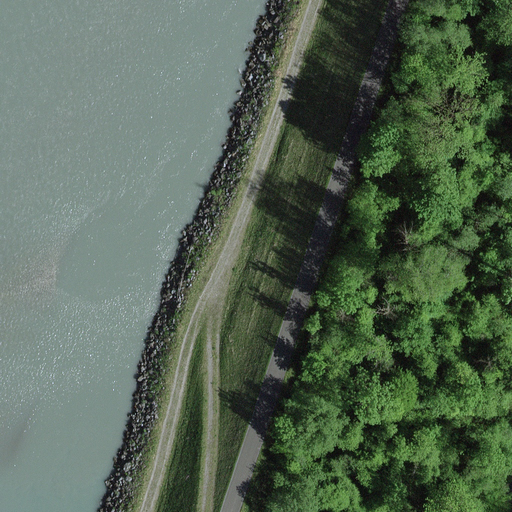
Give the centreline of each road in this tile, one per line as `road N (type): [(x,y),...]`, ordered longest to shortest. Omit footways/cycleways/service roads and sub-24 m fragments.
road 1 (track): [(318,0),(255,197),(197,321),(145,511)]
road 2 (track): [(228,511),(399,0)]
road 3 (track): [(209,511),(217,283)]
